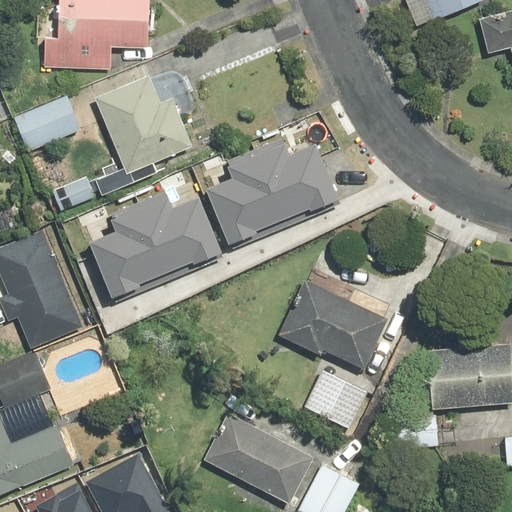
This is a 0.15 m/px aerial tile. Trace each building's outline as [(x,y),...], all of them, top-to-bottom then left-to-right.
[(159,0),(64,0),(64,30),(47,30),(46,66),(120,67),(120,42),(159,42),(159,0)] [(408,0),(418,24),(478,0),(408,0)] [(511,3),(485,11),(495,51),(511,46),(511,3)] [(155,67),(98,92),(132,170),(201,140),(178,89),(166,94),(155,67)] [(88,131),(72,93),(13,119),(30,157),(88,131)] [(311,209),(339,198),(316,140),(294,149),(288,131),(258,143),(286,214),(309,205),(311,209)] [(210,181),(232,240),(260,229),(259,225),(286,214),(258,143),(225,156),(231,173),(210,181)] [(193,261),(221,250),(199,192),(177,201),(170,183),(140,195),(168,267),(192,257),(193,261)] [(92,234),(115,292),(143,281),(141,277),(168,267),(140,195),(107,208),(114,225),(92,234)] [(41,226),(0,243),(0,265),(10,288),(1,291),(12,315),(21,311),(33,340),(82,318),(41,226)] [(304,275),(278,331),(365,369),(390,313),(304,275)] [(464,342),(434,344),(437,403),(511,399),(511,340),(501,341),(500,322),(463,323),(464,342)] [(0,363),(0,383),(8,405),(57,386),(42,347),(0,363)] [(326,366),(307,405),(351,425),(369,386),(326,366)] [(0,404),(0,495),(81,465),(63,419),(17,437),(4,403),(0,404)] [(235,406),(209,454),(297,500),(322,452),(235,406)] [(92,484),(107,511),(167,511),(135,452),(98,473),(101,479),(92,484)] [(327,455),(295,511),(348,511),(367,478),(327,455)] [(34,511),(94,511),(77,480),(40,500),(43,507),(34,511)]
